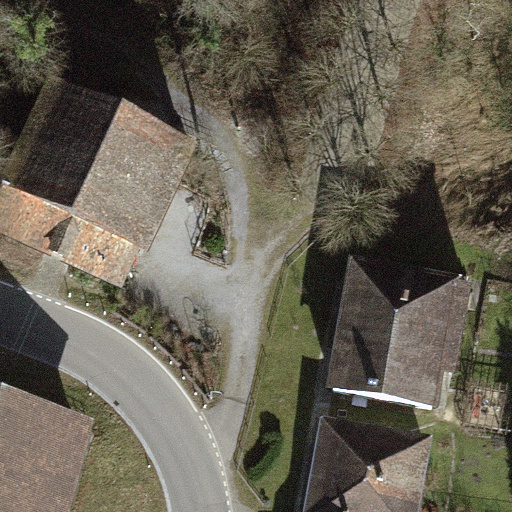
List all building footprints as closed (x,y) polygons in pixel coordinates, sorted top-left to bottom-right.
[(6,194),(0,208),(0,236),(47,257),(57,262),(67,267),(125,292),(142,254),(148,257),(158,235),(183,179),(197,149),(121,115),(50,83),(1,192),(6,194)] [(463,283),(351,262),(341,315),(338,331),(335,349),(327,396),(441,416),(448,378),(457,380),(473,290),(462,288),(463,283)] [(338,331),(341,315),(335,314),(332,330),(329,347),(335,349),(338,331)] [(0,511),(71,511),(77,490),(90,440),(94,425),(0,400),(0,511)] [(420,511),(434,440),(322,420),(312,473),(305,511),(420,511)]
